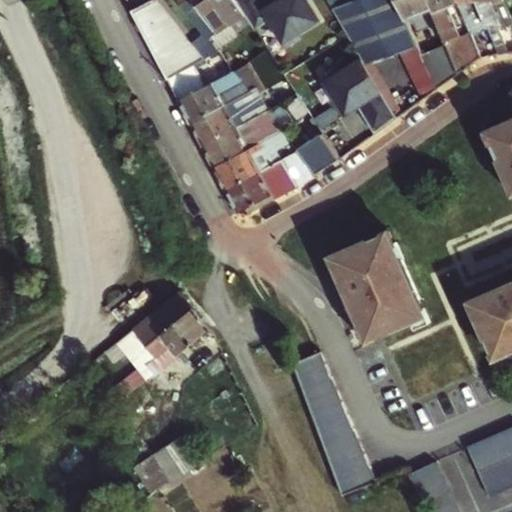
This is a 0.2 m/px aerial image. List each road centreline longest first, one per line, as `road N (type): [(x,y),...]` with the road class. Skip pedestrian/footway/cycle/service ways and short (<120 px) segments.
road 1 (unclassified): [(24,0),(80,186),(87,336),(76,358),(0,416)]
road 2 (residential): [(239,248),(324,313),(371,421),(389,442),(423,445),(511,407)]
road 3 (residential): [(239,248),(334,195),(511,68)]
road 4 (unknown): [(228,238),(329,511)]
road 5 (residential): [(101,0),(219,226),(239,248)]
